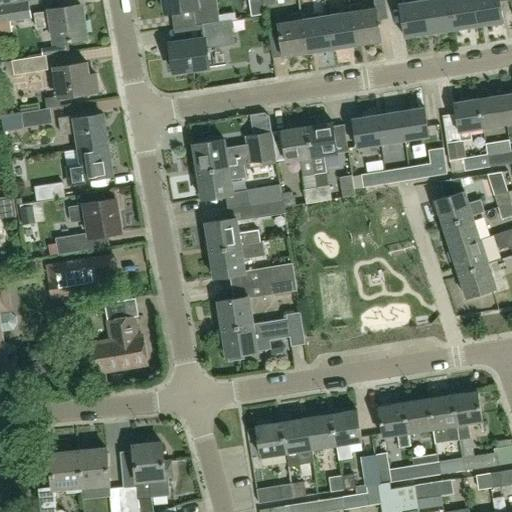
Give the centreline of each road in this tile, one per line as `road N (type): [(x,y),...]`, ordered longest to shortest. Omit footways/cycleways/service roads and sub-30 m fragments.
road 1 (residential): [(139,112),(511,53)]
road 2 (residential): [(192,398),(501,349)]
road 3 (residential): [(192,398),(139,112)]
road 4 (unknown): [(457,357),(400,165)]
road 5 (residential): [(0,417),(192,398)]
